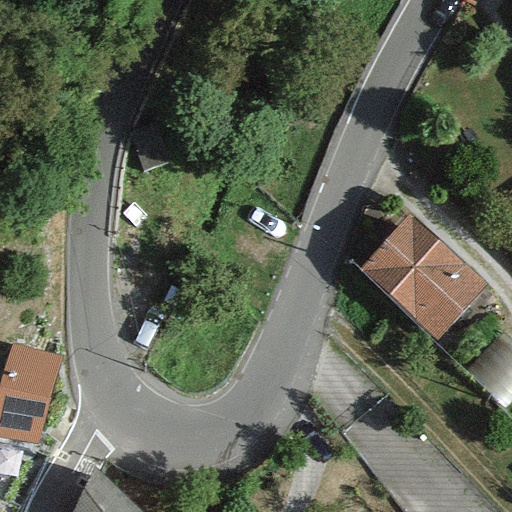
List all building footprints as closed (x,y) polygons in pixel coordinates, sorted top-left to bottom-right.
[(511,0),(509,0),(493,10),(511,40),(511,0)] [(407,210),(355,264),(437,342),(488,288),(407,210)] [(57,366),(8,351),(0,375),(0,439),(32,449),(57,366)] [(0,474),(14,478),(20,452),(0,447),(0,474)] [(132,511),(94,472),(72,511),(132,511)]
